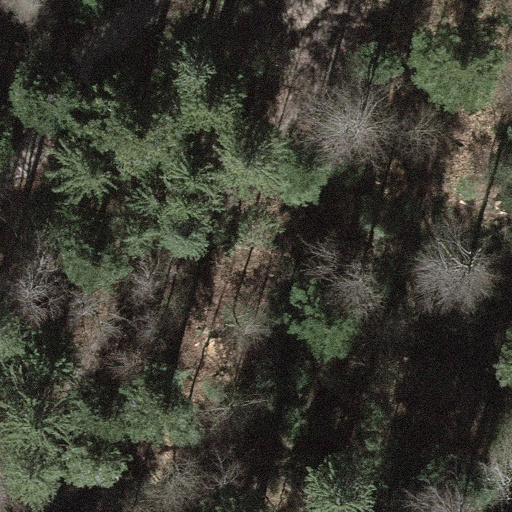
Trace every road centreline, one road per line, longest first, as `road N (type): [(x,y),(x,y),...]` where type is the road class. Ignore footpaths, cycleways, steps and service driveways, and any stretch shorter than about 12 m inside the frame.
road 1 (track): [(248,0),(292,44),(284,104),(214,254),(95,464),(86,511)]
road 2 (track): [(0,163),(150,7),(194,0)]
